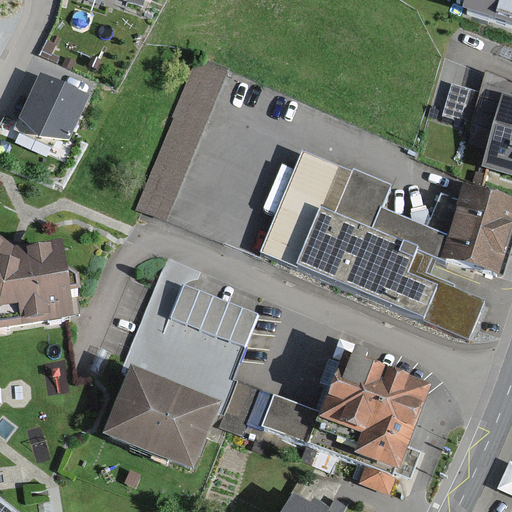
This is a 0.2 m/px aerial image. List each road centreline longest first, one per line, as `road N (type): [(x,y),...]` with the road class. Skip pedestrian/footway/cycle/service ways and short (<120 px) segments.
road 1 (residential): [(149,234),(511,388)]
road 2 (tertiary): [(455,511),(511,388)]
